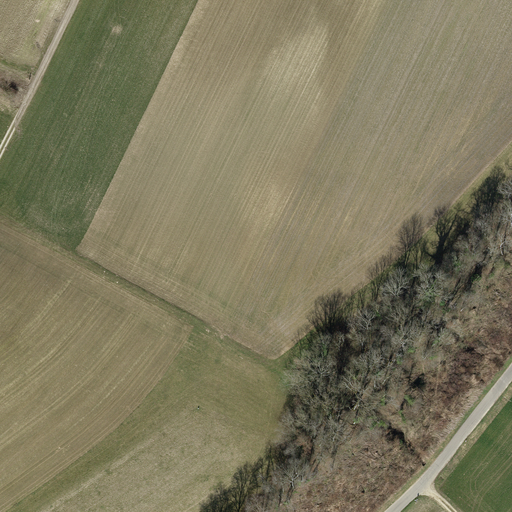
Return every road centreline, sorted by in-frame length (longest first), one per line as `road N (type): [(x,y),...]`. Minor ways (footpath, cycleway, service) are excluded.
road 1 (track): [(0,216),(284,369)]
road 2 (tertiary): [(393,511),(511,376)]
road 3 (track): [(75,0),(0,153)]
